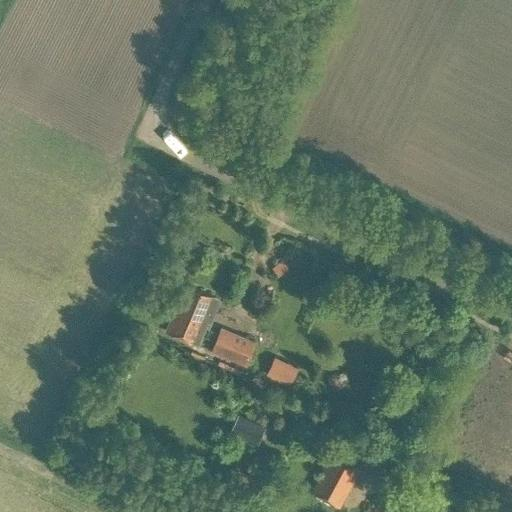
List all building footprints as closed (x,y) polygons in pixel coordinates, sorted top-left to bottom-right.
[(210,320),(219,299),(191,287),(188,293),(182,291),(166,330),(197,343),(207,319),(210,320)] [(212,350),(246,364),(256,341),(221,327),(212,350)] [(299,367),(275,356),(267,374),(291,385),(299,367)] [(247,436),(253,423),(240,416),(233,429),(247,436)] [(339,506),(361,465),(332,449),(309,490),(339,506)] [(251,499),(262,481),(238,467),(227,485),(251,499)] [(405,511),(388,502),(385,507),(378,502),(372,511),(405,511)]
